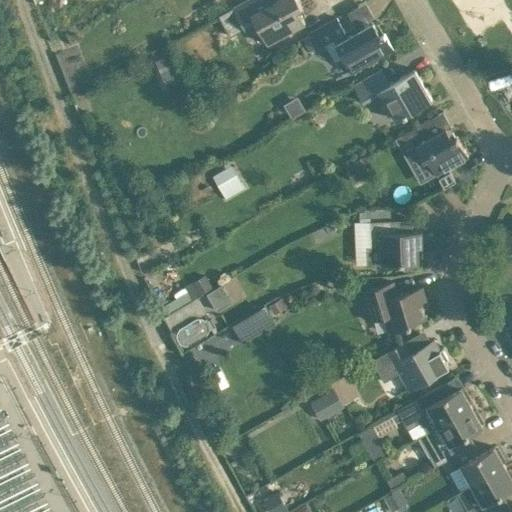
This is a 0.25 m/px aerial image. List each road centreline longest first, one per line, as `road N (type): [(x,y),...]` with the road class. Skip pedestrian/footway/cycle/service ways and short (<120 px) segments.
road 1 (track): [(21,0),(158,347),(240,511)]
road 2 (residential): [(511,397),(452,290),(509,160)]
road 3 (residential): [(509,160),(417,0)]
